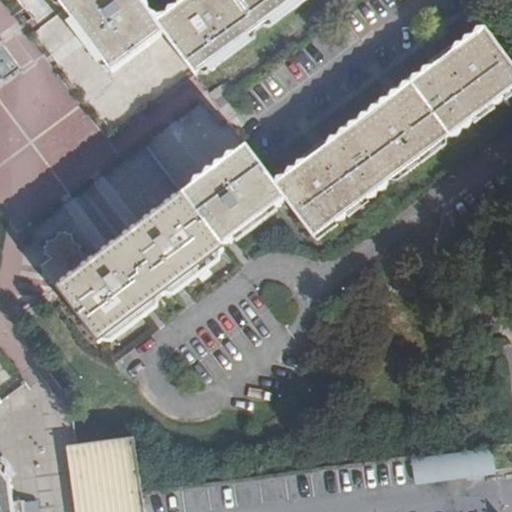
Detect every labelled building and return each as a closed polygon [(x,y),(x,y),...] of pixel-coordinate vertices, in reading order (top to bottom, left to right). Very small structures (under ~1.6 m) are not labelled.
[(58,0),(35,19),(8,39),(0,44),(0,101),(63,186),(77,206),(52,224),(67,243),(152,181),(171,206),(185,197),(250,148),(221,109),(225,106),(202,76),(157,110),(70,0),(58,0)] [(70,0),(157,110),(202,76),(161,23),(142,0),(70,0)] [(191,0),(161,23),(202,76),(301,0),(191,0)] [(277,185),(288,200),(317,237),(511,90),(511,63),(485,29),(277,185)] [(0,303),(1,304),(14,323),(60,289),(171,206),(152,181),(67,243),(52,224),(38,204),(63,186),(0,101),(0,303)] [(250,148),(185,197),(226,252),(229,250),(226,244),(288,200),(277,185),(250,148)] [(171,206),(60,289),(93,336),(99,345),(226,252),(185,197),(171,206)] [(138,439),(81,446),(62,449),(70,511),(146,511),(144,493),(138,439)] [(413,486),(493,473),(489,449),(409,462),(413,486)] [(0,511),(27,511),(26,504),(15,505),(13,485),(0,466),(0,511)]
